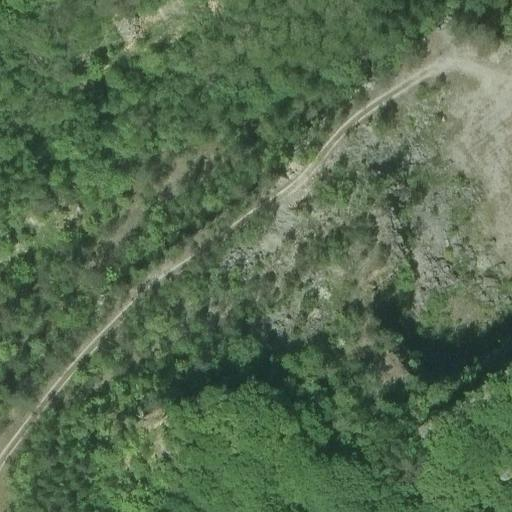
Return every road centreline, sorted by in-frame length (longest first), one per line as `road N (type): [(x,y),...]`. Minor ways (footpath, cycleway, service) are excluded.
road 1 (track): [(483,43),(373,100),(297,184),(144,288),(72,359),(36,408),(0,496)]
road 2 (track): [(457,398),(420,400),(382,379),(356,307),(358,283),(379,254),(375,236),(361,232),(166,353),(36,408)]
